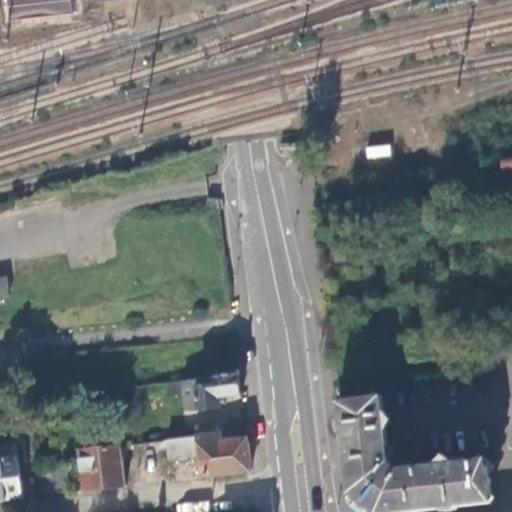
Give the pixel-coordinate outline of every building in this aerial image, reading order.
[(5,0),(8,19),(72,12),(71,0),(5,0)] [(0,279),(0,298),(12,297),(9,279),(0,279)] [(241,387),(240,376),(200,380),(184,382),(187,413),(221,409),(221,405),(227,404),(226,398),(242,396),(241,387)] [(381,396),(338,401),(341,427),(347,482),(348,489),(349,489),(350,500),(365,511),(430,511),(491,504),(489,489),(491,487),(490,484),(491,483),(489,480),(488,475),(494,468),(487,462),(487,460),(484,460),(477,454),(470,462),(451,464),(451,462),(433,465),(433,466),(396,470),(390,463),(386,431),(387,431),(385,413),(383,413),(381,396)] [(199,438),(168,442),(170,460),(201,456),(204,478),(251,472),(250,459),(248,440),(242,441),(239,423),(198,428),(199,438)] [(0,440),(0,458),(19,457),(16,439),(0,440)] [(127,487),(122,447),(83,452),(87,492),(127,487)] [(0,458),(0,502),(6,502),(25,499),(19,457),(0,458)] [(40,470),(44,497),(69,494),(66,467),(40,470)]
